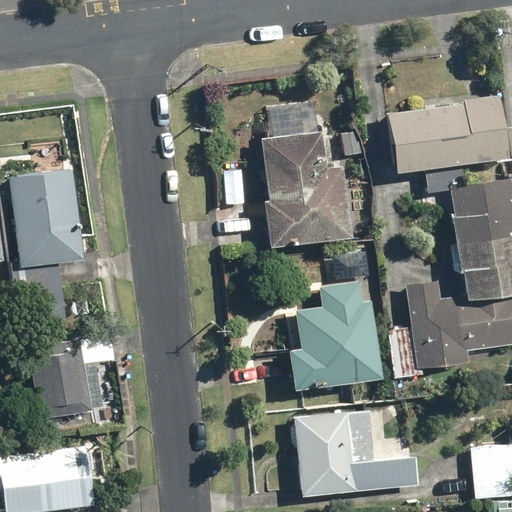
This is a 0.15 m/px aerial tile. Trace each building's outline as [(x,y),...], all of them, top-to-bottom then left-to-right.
[(378,112),(388,175),(502,156),(492,94),(378,112)] [(256,142),(268,245),(334,237),(321,134),(256,142)] [(240,205),(239,163),(218,164),(220,206),(240,205)] [(63,173),(40,175),(40,174),(0,178),(0,185),(16,320),(57,315),(51,262),(70,260),(63,173)] [(511,293),(511,250),(501,178),(445,187),(463,302),(511,293)] [(411,318),(418,365),(510,351),(503,304),(411,318)] [(366,307),(286,312),(290,390),(371,385),(366,307)] [(28,419),(84,410),(73,341),(17,350),(28,419)] [(364,409),(288,415),(293,491),(407,484),(405,456),(367,458),(364,409)] [(464,446),(467,495),(511,492),(511,467),(510,443),(464,446)] [(0,511),(22,511),(82,504),(79,484),(82,484),(78,446),(0,455),(0,511)]
